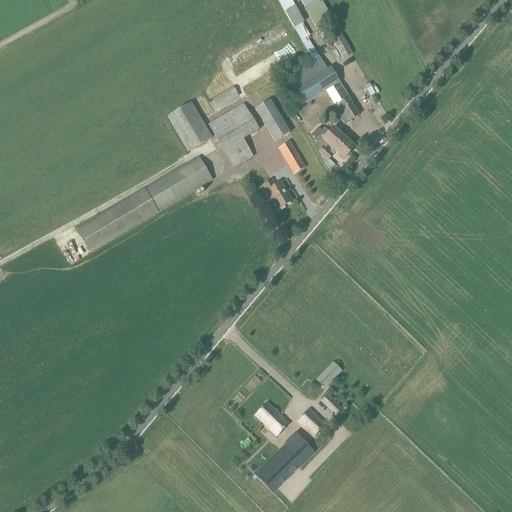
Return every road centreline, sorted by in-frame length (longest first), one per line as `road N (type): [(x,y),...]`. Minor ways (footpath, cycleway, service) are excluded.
road 1 (unclassified): [(48,511),(147,429),(505,0)]
road 2 (unknown): [(386,143),(299,0)]
